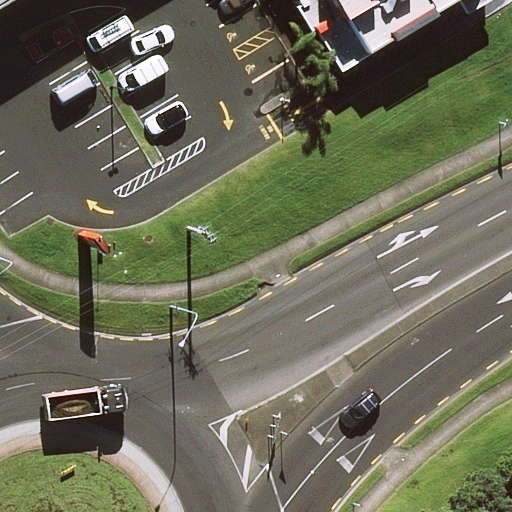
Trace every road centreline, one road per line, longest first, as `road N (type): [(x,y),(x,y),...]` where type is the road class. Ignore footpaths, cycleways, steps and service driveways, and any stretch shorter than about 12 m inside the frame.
road 1 (secondary): [(100,384),(216,361),(511,211)]
road 2 (secondary): [(511,311),(395,388),(331,446),(276,511)]
road 3 (secondary): [(100,384),(148,411),(182,444),(207,475),(221,511)]
